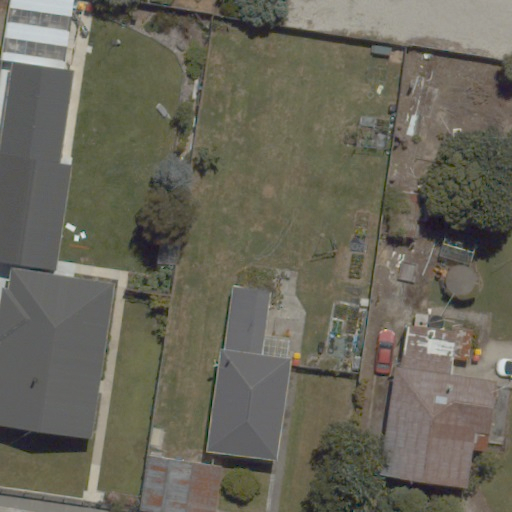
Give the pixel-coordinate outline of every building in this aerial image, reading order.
[(76,72),(0,60),(0,160),(63,169),(76,72)] [(11,275),(0,346),(0,429),(88,442),(111,290),(11,275)] [(453,347),(408,340),(384,485),(479,500),(497,389),(448,381),(453,347)] [(226,357),(210,452),(275,463),(291,368),(226,357)] [(218,511),(226,469),(149,456),(138,511),(218,511)]
